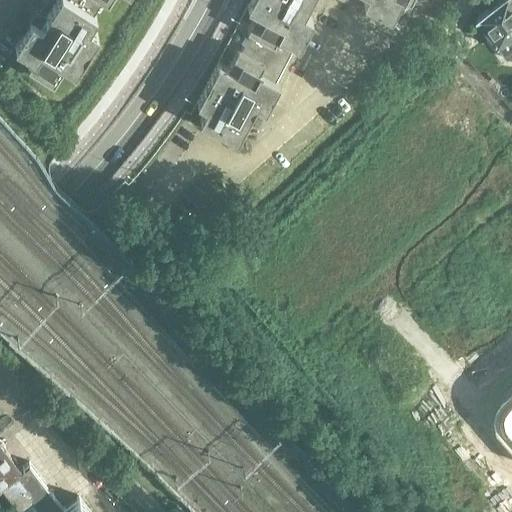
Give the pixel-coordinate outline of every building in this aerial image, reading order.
[(58,0),(41,27),(32,21),(16,47),(34,58),(28,67),(54,84),(65,65),(74,71),(98,33),(89,27),(97,15),(94,13),(97,8),(100,10),(104,3),(101,1),(102,0),(58,0)] [(250,0),(248,5),(257,10),(247,29),(250,31),(248,36),(245,35),(241,42),(244,43),(241,49),(238,47),(228,66),(218,61),(198,101),(207,106),(200,118),(237,138),(255,103),(265,108),(279,81),(276,79),(295,42),(298,44),(312,17),(303,12),(309,0),(364,0),(364,1),(391,15),(398,0),(407,0),(410,1),(410,0),(250,0)] [(511,0),(499,0),(493,5),(511,29),(511,0)] [(482,26),(474,32),(481,41),(489,36),(505,58),(511,58),(511,29),(493,5),(476,18),(482,26)] [(511,199),(398,301),(453,364),(511,311),(511,199)] [(511,397),(495,412),(511,430),(511,397)] [(0,441),(0,483),(22,511),(90,511),(78,495),(63,507),(29,462),(21,469),(0,441)]
